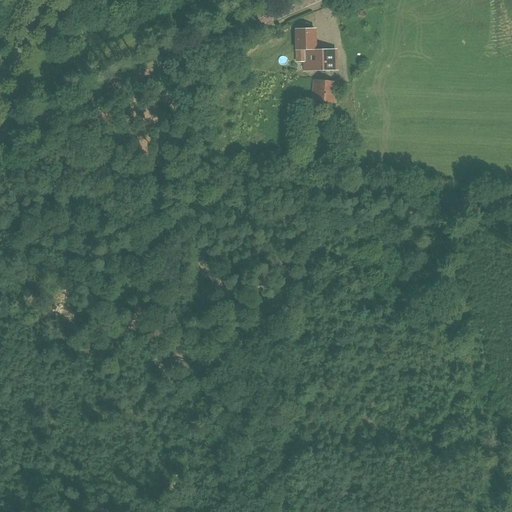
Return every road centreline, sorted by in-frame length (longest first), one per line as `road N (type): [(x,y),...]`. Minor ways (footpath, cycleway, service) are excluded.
road 1 (unclassified): [(0,167),(511,205)]
road 2 (unclassified): [(0,137),(298,0)]
road 3 (track): [(225,0),(0,98)]
